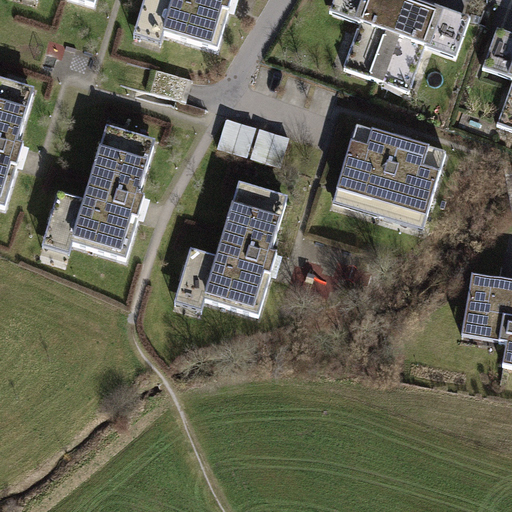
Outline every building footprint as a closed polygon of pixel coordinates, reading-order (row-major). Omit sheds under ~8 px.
[(230,0),(151,0),(141,33),(165,41),(168,33),(216,48),(230,0)] [(404,1),(401,0),(333,0),(328,15),(356,26),(338,72),(374,83),(404,1)] [(467,24),(404,1),(374,83),(408,96),(424,51),(453,62),(467,24)] [(511,36),(496,31),(481,69),(509,80),(491,126),(511,132),(511,36)] [(193,82),(157,71),(150,94),(186,105),(189,94),(193,82)] [(37,97),(0,85),(0,206),(2,207),(37,97)] [(255,131),(226,122),(217,151),(247,160),(255,131)] [(450,157),(360,130),(341,194),(431,221),(450,157)] [(289,141),(259,132),(250,161),(280,170),(289,141)] [(162,148),(116,134),(93,209),(66,201),(53,244),(77,251),(80,244),(128,259),(162,148)] [(291,203),(245,188),(221,263),(195,255),(182,298),(206,306),(208,298),(256,313),(272,263),(291,203)] [(511,289),(476,283),(466,342),(509,349),(505,371),(511,372),(511,289)]
